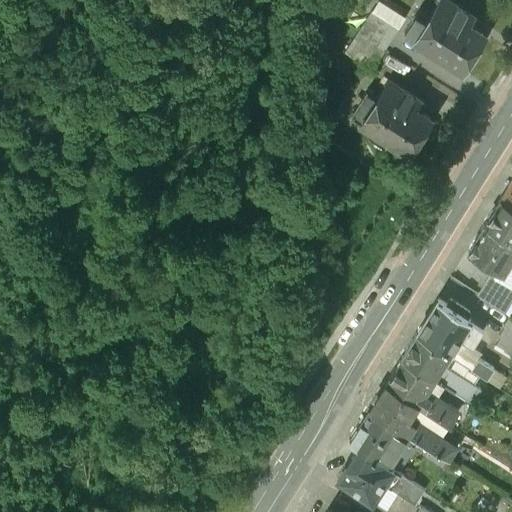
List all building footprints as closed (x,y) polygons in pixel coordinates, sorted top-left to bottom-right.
[(473,16),(449,0),(438,0),(429,15),(421,9),(405,34),(462,70),(474,52),(472,51),(484,33),(469,23),(473,16)] [(397,28),(372,11),(358,32),(384,49),(397,28)] [(384,49),(358,32),(345,53),(371,70),(384,49)] [(387,79),(375,98),(366,92),(350,117),(408,154),(420,136),(419,136),(431,117),(414,107),(419,99),(387,79)] [(62,175),(51,170),(40,195),(51,200),(62,175)] [(511,204),(500,197),(484,221),(511,238),(511,204)] [(511,238),(484,221),(467,248),(501,270),(511,252),(511,238)] [(511,297),(511,286),(490,272),(477,292),(504,310),(511,297)] [(452,307),(437,298),(416,331),(447,351),(452,354),(462,339),(458,336),(469,318),(465,315),(468,310),(455,301),(452,307)] [(511,315),(509,314),(503,324),(505,325),(499,335),(502,337),(495,346),(511,356),(511,315)] [(447,351),(416,331),(401,355),(432,375),(447,351)] [(432,375),(401,355),(385,380),(417,400),(423,389),(432,375)] [(493,365),(479,356),(472,367),(486,376),(493,365)] [(417,400),(385,380),(374,398),(372,397),(368,403),(369,404),(401,425),(408,414),(417,400)] [(469,389),(457,382),(453,388),(465,395),(469,389)] [(459,405),(433,388),(430,393),(423,389),(417,400),(450,421),(459,405)] [(401,425),(369,404),(349,437),(358,443),(388,463),(388,462),(409,430),(401,425)] [(456,442),(430,424),(430,425),(418,416),(413,417),(408,414),(401,425),(409,430),(448,455),(456,442)] [(388,463),(358,443),(336,477),(371,500),(383,480),(390,485),(391,484),(414,500),(423,486),(399,470),(388,462),(388,463)] [(435,511),(420,502),(413,511),(435,511)]
